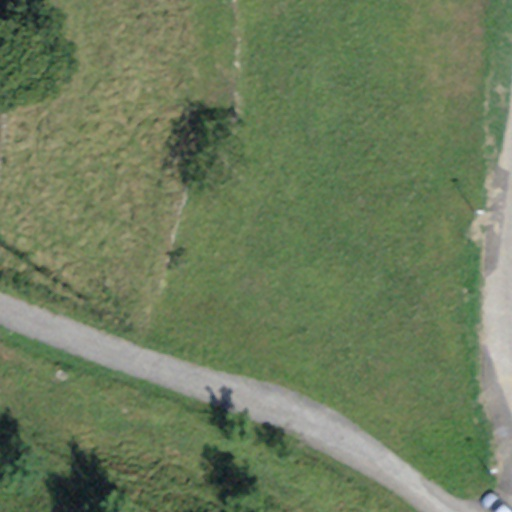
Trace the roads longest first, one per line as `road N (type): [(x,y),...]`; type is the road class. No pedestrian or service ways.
road 1 (residential): [(447,511),(349,449),(233,395),(0,312)]
road 2 (residential): [(511,180),(503,318),(511,399)]
